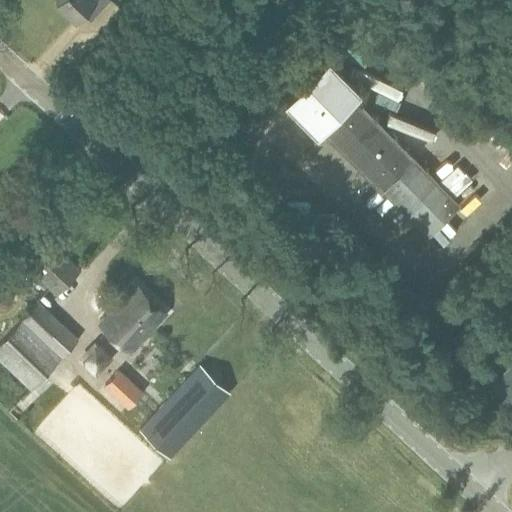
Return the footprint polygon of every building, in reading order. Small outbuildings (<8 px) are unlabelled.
[(56,0),(56,1),(74,19),(82,11),(91,19),(107,0),(56,0)] [(214,51),(203,40),(186,57),(195,68),(214,51)] [(360,90),(328,57),(283,101),(316,134),(360,90)] [(358,101),(334,125),(326,133),(381,187),(381,186),(427,233),(458,203),(412,156),(358,101)] [(29,221),(7,247),(57,293),(81,268),(29,221)] [(32,294),(38,287),(22,276),(17,283),(32,294)] [(136,284),(100,323),(130,350),(166,312),(136,284)] [(0,340),(0,359),(31,389),(78,338),(38,300),(0,340)] [(511,408),(511,362),(489,385),(511,408)] [(138,426),(172,457),(230,393),(198,363),(138,426)] [(96,394),(121,415),(142,391),(119,369),(96,394)]
